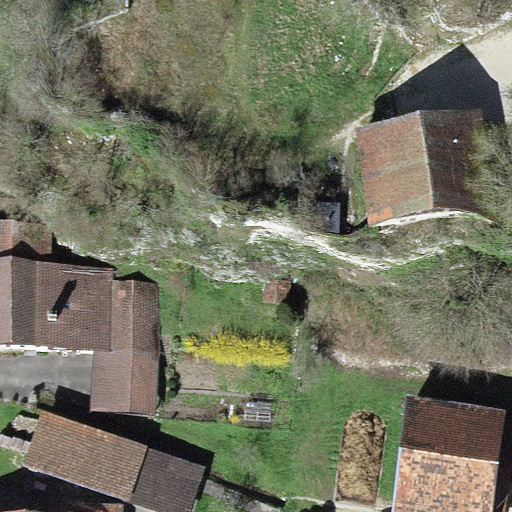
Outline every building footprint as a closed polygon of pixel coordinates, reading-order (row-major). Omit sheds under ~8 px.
[(443,0),(353,0),(358,7),(374,17),(392,22),(411,21),(429,13),(443,1),(443,0)] [(451,127),(336,141),(349,243),(464,229),(451,127)] [(55,242),(0,241),(0,356),(147,359),(148,281),(54,280),(55,242)] [(492,511),(504,430),(417,417),(403,511),(492,511)] [(186,511),(196,482),(40,432),(26,476),(137,511),(186,511)]
